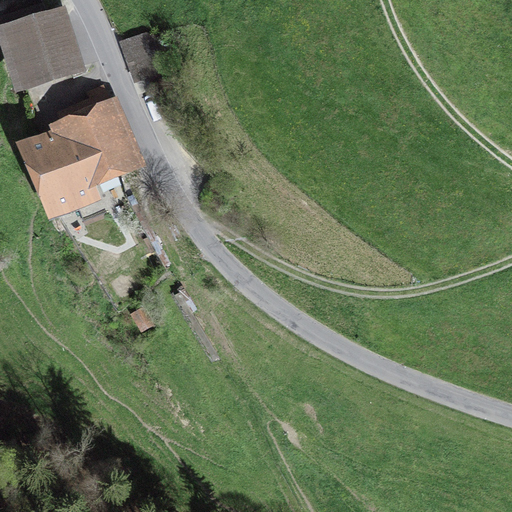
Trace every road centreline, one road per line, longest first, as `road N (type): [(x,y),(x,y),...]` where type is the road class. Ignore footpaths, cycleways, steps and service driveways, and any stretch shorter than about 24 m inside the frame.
road 1 (residential): [(85,0),(165,186),(236,274),(271,305),(378,368),(511,418)]
road 2 (track): [(318,511),(279,409),(174,243),(165,186)]
road 3 (track): [(511,261),(419,290),(341,289),(287,270),(186,215)]
road 4 (track): [(385,0),(441,99),(511,164)]
